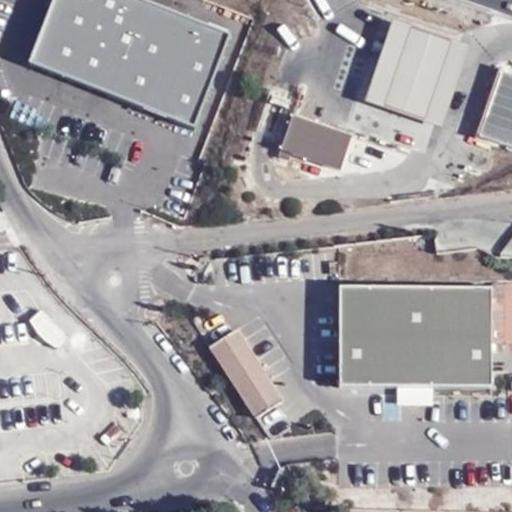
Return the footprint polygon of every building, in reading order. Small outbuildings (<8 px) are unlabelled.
[(137,105),(186,124),(226,32),(144,0),(48,0),(22,60),(137,105)] [(471,43),(395,16),(384,48),(365,101),(441,128),(462,68),(471,43)] [(511,141),(511,63),(503,61),(480,129),(511,141)] [(293,148),(339,165),(351,128),(293,108),(278,153),(289,157),(293,148)] [(491,390),(491,290),(340,290),(340,390),(491,390)] [(30,318),(58,346),(71,332),(44,306),(30,318)] [(236,331),(210,348),(257,421),(282,405),(288,414),(298,409),(273,369),(264,375),(236,331)]
